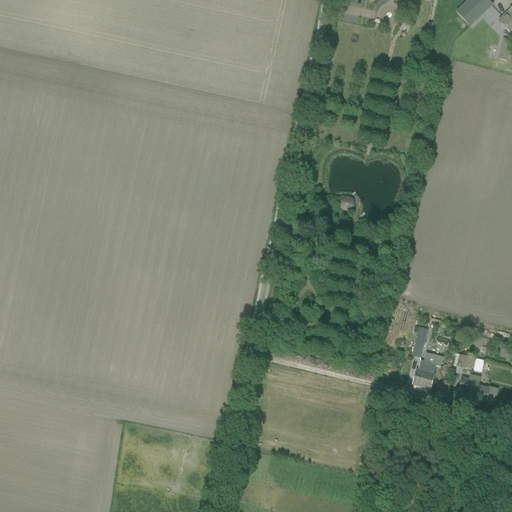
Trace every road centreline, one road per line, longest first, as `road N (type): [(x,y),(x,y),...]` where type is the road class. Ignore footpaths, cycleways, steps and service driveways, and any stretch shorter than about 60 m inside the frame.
road 1 (unclassified): [(248,360),(327,0)]
road 2 (unclassified): [(215,511),(248,360)]
road 3 (unclassified): [(371,388),(248,360)]
